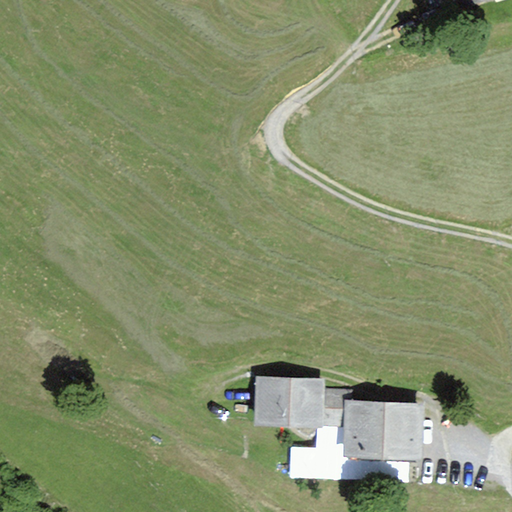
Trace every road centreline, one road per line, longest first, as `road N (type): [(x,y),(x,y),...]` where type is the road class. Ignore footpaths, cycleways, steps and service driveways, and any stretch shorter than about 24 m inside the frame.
road 1 (track): [(511,243),(353,200),(287,159),(274,141),(285,108),(345,64),(393,0)]
road 2 (track): [(200,383),(247,369),(302,368),(426,398),(499,455)]
